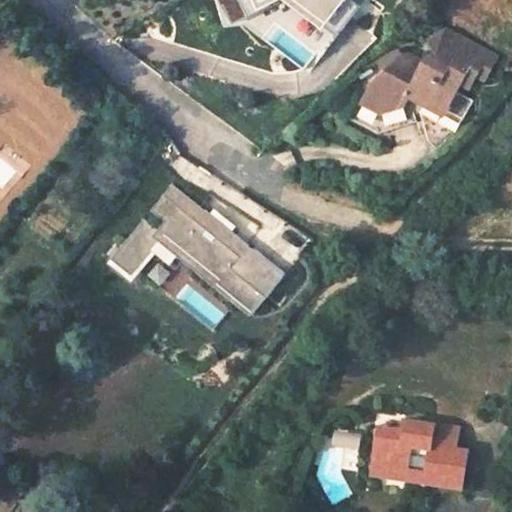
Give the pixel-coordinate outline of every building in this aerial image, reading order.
[(241,5),(238,0),(220,0),(228,13),(241,5)] [(238,0),(241,5),(251,0),(295,0),(304,6),(306,2),(335,24),(353,1),(351,0),(238,0)] [(361,108),(379,117),(403,109),(410,95),(445,113),(457,92),(463,82),(470,86),(477,74),(491,82),(502,63),(453,36),(438,41),(446,62),(437,68),(427,63),(424,68),(406,58),(371,91),(361,108)] [(457,92),(445,113),(463,122),(474,102),(457,92)] [(101,260),(122,277),(142,252),(156,234),(214,281),(211,284),(248,314),(282,273),(167,179),(140,212),(155,224),(148,232),(134,220),(101,260)] [(156,234),(142,252),(160,268),(173,253),(211,284),(214,281),(156,234)] [(422,485),(441,488),(442,482),(461,485),(465,454),(454,452),(429,448),(432,426),(404,422),(402,433),(376,430),(370,468),(407,473),(409,460),(426,462),(424,476),(422,485)] [(457,430),(432,426),(429,448),(454,452),(457,430)] [(407,473),(370,468),(368,477),(422,485),(424,476),(407,473)] [(461,485),(442,482),(441,488),(440,493),(460,496),(461,485)]
